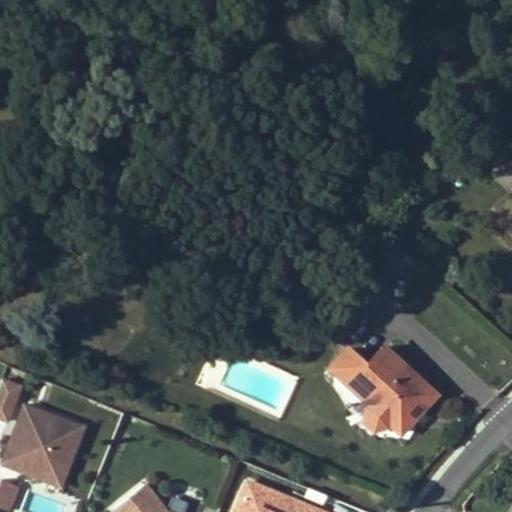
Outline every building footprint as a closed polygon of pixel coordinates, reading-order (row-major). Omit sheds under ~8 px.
[(511,148),(501,138),(488,153),(502,167),(511,156),(511,148)] [(454,158),(440,174),(447,181),(462,167),(454,158)] [(407,256),(396,245),(384,257),(396,268),(407,256)] [(419,267),(407,256),(396,268),(408,279),(419,267)] [(347,350),(330,369),(370,405),(366,409),(364,423),(373,430),(388,426),(390,422),(401,433),(435,396),(384,348),(366,367),(347,350)] [(19,381),(2,374),(0,379),(0,417),(5,419),(19,381)] [(83,428),(24,405),(2,467),(61,489),(83,428)] [(11,481),(0,476),(0,502),(2,503),(11,481)] [(328,511),(246,480),(232,511),(328,511)] [(168,511),(147,485),(114,511),(168,511)] [(173,492),(167,509),(174,511),(198,511),(202,503),(173,492)]
